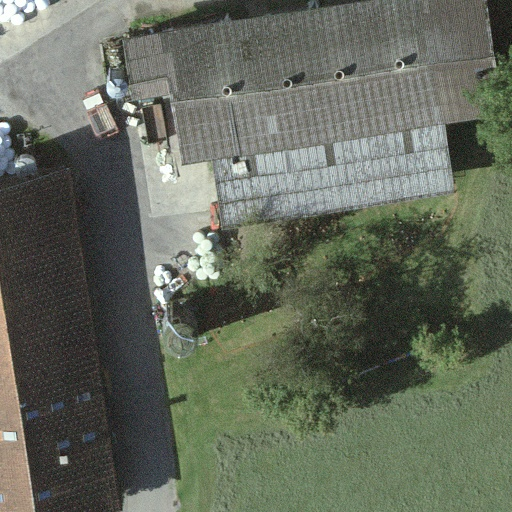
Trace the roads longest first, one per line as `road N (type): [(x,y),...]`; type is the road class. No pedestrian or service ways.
road 1 (unclassified): [(101,133),(145,481),(142,511)]
road 2 (track): [(0,49),(101,133)]
